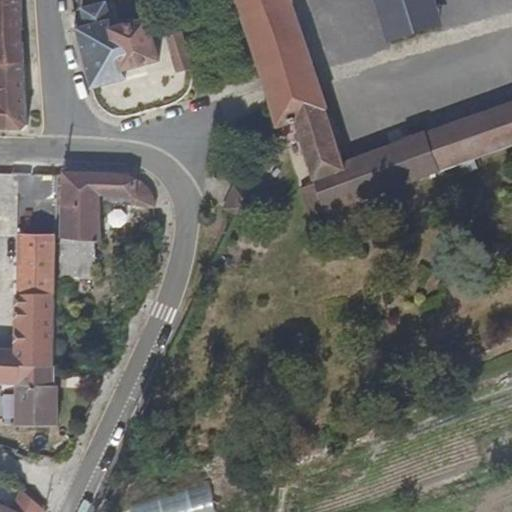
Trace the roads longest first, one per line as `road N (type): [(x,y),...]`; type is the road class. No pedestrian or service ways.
road 1 (residential): [(60,149),(153,158),(182,187),(190,220),(177,278),(68,511)]
road 2 (residential): [(60,149),(44,0)]
